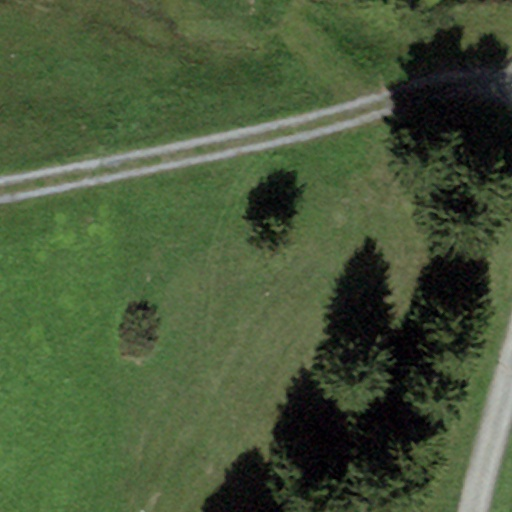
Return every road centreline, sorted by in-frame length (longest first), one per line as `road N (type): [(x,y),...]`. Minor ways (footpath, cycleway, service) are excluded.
road 1 (track): [(511,88),(487,87),(0,194)]
road 2 (track): [(511,336),(468,511)]
